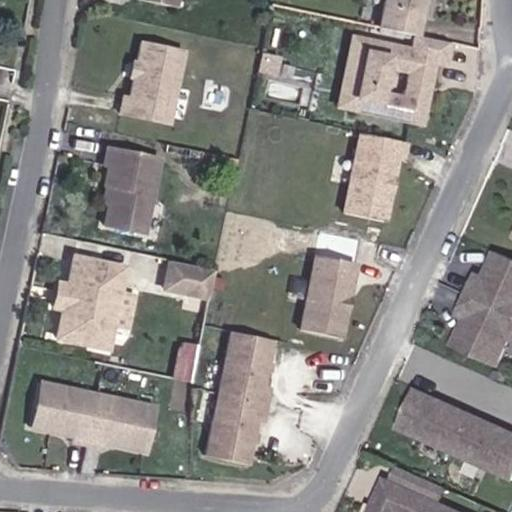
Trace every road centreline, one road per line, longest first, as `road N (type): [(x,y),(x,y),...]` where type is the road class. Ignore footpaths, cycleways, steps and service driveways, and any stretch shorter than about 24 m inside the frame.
road 1 (residential): [(0,481),(288,504),(321,476),(494,57)]
road 2 (residential): [(0,271),(56,0)]
